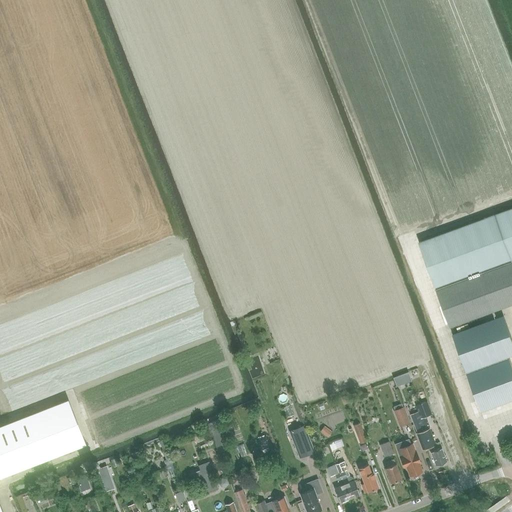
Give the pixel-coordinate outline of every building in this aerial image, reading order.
[(450,327),(511,304),(511,208),(419,242),(450,327)] [(511,339),(503,316),(453,334),(466,371),(510,355),(511,354),(511,339)] [(511,361),(510,355),(466,371),(480,411),(511,399),(511,361)] [(408,372),(393,378),(394,378),(396,385),(411,380),(408,373),(408,372)] [(0,511),(2,511),(0,506),(0,477),(54,456),(55,456),(87,444),(70,399),(38,411),(15,420),(0,425),(0,511)] [(417,405),(420,419),(431,414),(426,401),(417,405)] [(402,407),(401,404),(393,407),(394,410),(393,410),(399,427),(410,423),(404,406),(402,407)] [(410,414),(417,432),(424,429),(417,411),(410,414)] [(218,420),(209,423),(217,447),(224,445),(220,432),(222,432),(218,420)] [(360,444),(367,441),(360,423),(353,426),(360,444)] [(304,426),(289,431),(299,457),(314,452),(304,426)] [(321,432),(328,437),(332,432),(324,427),(321,432)] [(436,445),(435,444),(430,429),(417,434),(423,450),(429,448),(436,445)] [(266,434),(257,437),(261,450),(269,447),(266,434)] [(419,472),(420,472),(417,463),(420,462),(412,443),(410,444),(408,438),(394,443),(403,467),(406,466),(410,476),(412,475),(413,475),(419,473),(419,472)] [(384,457),(393,454),(389,442),(380,445),(384,457)] [(436,445),(429,448),(436,465),(446,461),(438,442),(435,444),(436,445)] [(390,483),(401,479),(394,459),(386,462),(388,467),(385,468),(390,483)] [(170,460),(165,462),(168,471),(174,469),(170,460)] [(341,463),(336,465),(342,479),(347,477),(344,471),(347,470),(344,461),(341,463)] [(114,488),(106,465),(98,468),(106,491),(114,488)] [(338,482),(342,480),(336,465),(327,468),(330,477),(335,475),(338,482)] [(371,473),(368,465),(360,468),(365,483),(362,485),(364,493),(378,488),(373,473),(371,473)] [(243,471),(238,473),(241,484),(247,481),(243,471)] [(85,474),(76,478),(78,484),(79,483),(82,491),(90,488),(85,474)] [(198,474),(188,478),(193,488),(202,485),(198,474)] [(347,477),(342,479),(342,480),(344,484),(350,498),(360,494),(354,480),(354,479),(352,478),(351,477),(349,477),(348,476),(347,477)] [(222,478),(219,482),(221,487),(226,487),(229,484),(227,479),(222,478)] [(315,511),(321,510),(316,495),(322,493),(317,479),(304,483),(307,490),(299,493),(306,511),(315,511)] [(340,502),(350,498),(344,484),(334,488),(340,502)] [(247,504),(242,490),(234,493),(240,511),(250,511),(249,510),(247,504)] [(287,505),(284,496),(279,498),(279,499),(265,504),(264,500),(256,504),(258,511),(266,511),(267,511),(275,509),(276,511),(289,511),(286,505),(287,505)] [(236,511),(233,502),(225,505),(227,511),(236,511)]
